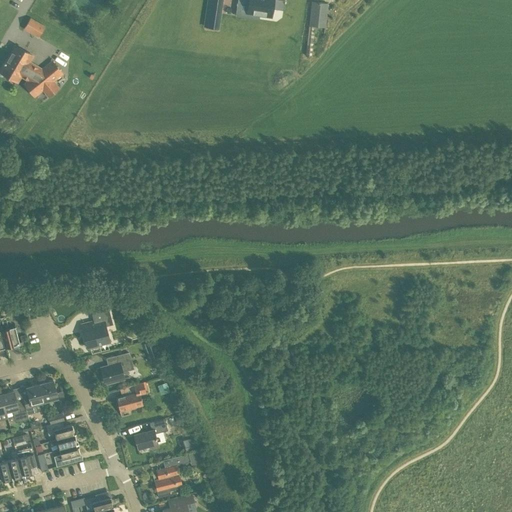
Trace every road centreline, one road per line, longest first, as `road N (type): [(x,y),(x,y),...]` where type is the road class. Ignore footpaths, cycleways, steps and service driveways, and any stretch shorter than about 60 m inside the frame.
road 1 (track): [(240,511),(161,319)]
road 2 (residential): [(118,468),(60,354)]
